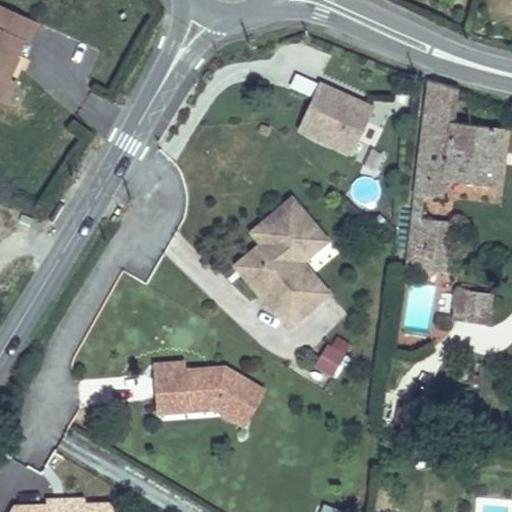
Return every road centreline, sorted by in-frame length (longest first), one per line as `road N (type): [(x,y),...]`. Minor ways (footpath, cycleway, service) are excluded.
road 1 (tertiary): [(0,352),(204,12)]
road 2 (tertiary): [(318,0),(427,49),(511,75)]
